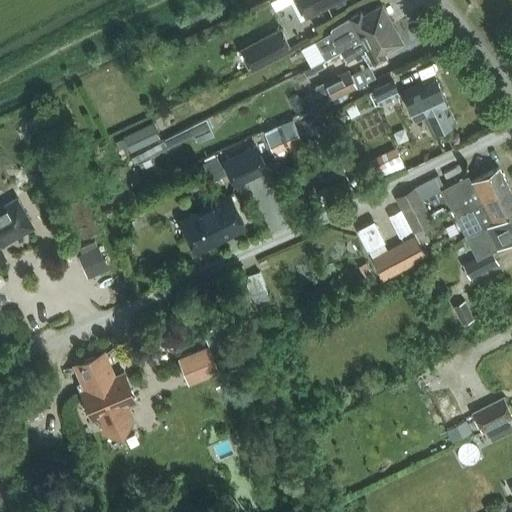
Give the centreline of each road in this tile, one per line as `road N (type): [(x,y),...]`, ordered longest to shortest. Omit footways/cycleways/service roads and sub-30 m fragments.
road 1 (track): [(511,127),(0,372)]
road 2 (unknown): [(50,347),(12,294),(17,266),(45,269),(84,317),(101,323)]
road 3 (tertiary): [(511,98),(433,0)]
